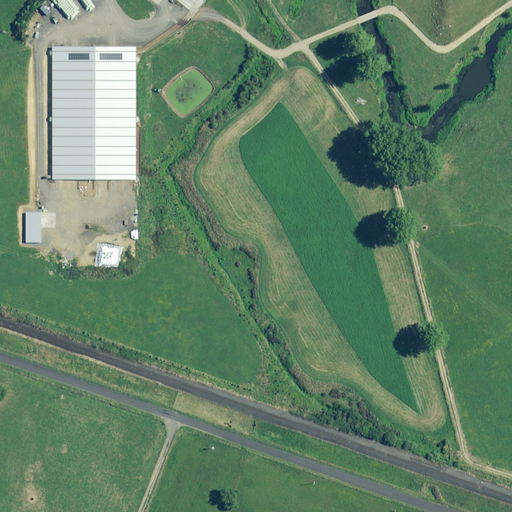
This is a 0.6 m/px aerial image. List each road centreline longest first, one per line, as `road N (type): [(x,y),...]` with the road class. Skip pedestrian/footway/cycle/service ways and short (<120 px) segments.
road 1 (unclassified): [(0,355),(446,511)]
road 2 (track): [(114,0),(132,38),(156,49),(209,12),(277,55),(387,14),(402,14),(441,50)]
